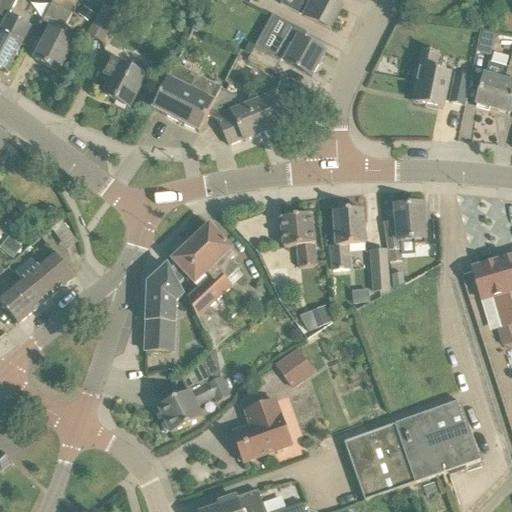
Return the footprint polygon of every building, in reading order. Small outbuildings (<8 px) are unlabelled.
[(3,0),(0,6),(0,17),(6,20),(17,0),(3,0)] [(98,10),(102,0),(80,0),(97,10),(98,10)] [(135,0),(134,3),(153,13),(158,5),(160,0),(135,0)] [(324,0),(283,0),(281,5),(331,31),(342,9),(324,0)] [(72,15),(52,5),(43,22),(63,32),(72,15)] [(102,45),(120,16),(104,6),(86,36),(102,45)] [(79,16),(89,24),(95,16),(85,8),(79,16)] [(0,69),(7,74),(17,56),(32,27),(23,23),(26,17),(13,11),(9,16),(0,31),(0,69)] [(60,73),(75,42),(51,30),(36,61),(60,73)] [(326,54),(308,44),(286,31),(279,44),(285,47),(283,50),(289,53),(284,62),(312,78),(326,54)] [(483,34),(479,54),(491,57),(495,37),(483,34)] [(256,46),(248,62),(275,73),(282,60),(269,53),(270,50),(265,47),(263,50),(256,46)] [(439,109),(443,110),(451,75),(436,71),(439,54),(419,50),(412,83),(418,84),(415,98),(420,99),(418,105),(427,107),(426,109),(438,111),(439,109)] [(511,52),(509,64),(490,59),(477,106),(509,116),(511,106),(511,52)] [(130,109),(146,77),(109,58),(98,79),(110,85),(104,96),(130,109)] [(230,105),(231,106),(236,97),(174,64),(165,78),(168,80),(153,110),(200,134),(208,117),(219,123),(226,120),(221,109),(230,105)] [(456,76),(450,104),(466,107),(472,79),(456,76)] [(285,126),(277,107),(272,95),(231,113),(229,108),(231,106),(230,105),(221,109),(226,120),(219,123),(230,147),(244,141),(245,143),(285,126)] [(0,151),(9,139),(0,132),(0,151)] [(401,248),(406,247),(426,245),(424,221),(429,220),(428,206),(409,207),(408,205),(399,206),(399,208),(396,208),(397,223),(384,225),(388,253),(389,263),(402,262),(401,248)] [(366,247),(364,231),(363,211),(335,213),(337,246),(329,248),(332,273),(351,272),(348,249),(366,247)] [(314,246),(313,236),(311,216),(282,219),(285,251),(295,249),(298,271),(317,268),(313,247),(314,246)] [(234,252),(224,242),(210,227),(191,245),(221,276),(217,280),(214,276),(208,281),(224,298),(233,289),(232,288),(243,278),(237,271),(239,270),(231,262),(236,257),(233,253),(234,252)] [(14,260),(23,249),(10,238),(0,249),(14,260)] [(22,282),(42,306),(75,279),(47,245),(14,271),(22,282)] [(221,276),(191,245),(171,264),(175,272),(177,270),(195,288),(197,290),(188,299),(206,336),(222,322),(211,309),(224,298),(208,281),(214,276),(217,280),(221,276)] [(370,253),(373,295),(390,294),(387,252),(370,253)] [(511,258),(499,262),(511,305),(511,258)] [(495,298),(499,312),(503,328),(507,327),(511,325),(511,305),(499,262),(473,270),(482,302),(495,298)] [(175,272),(171,264),(149,285),(146,353),(176,354),(177,340),(177,302),(184,296),(172,274),(175,272)] [(394,291),(405,285),(403,274),(391,276),(394,291)] [(42,306),(22,282),(15,287),(9,279),(0,285),(0,305),(19,326),(42,306)] [(332,324),(328,314),(302,324),(308,334),(332,324)] [(206,336),(214,352),(233,334),(222,322),(206,336)] [(299,351),(276,367),(293,392),(316,375),(299,351)] [(172,436),(205,420),(198,406),(215,401),(218,406),(232,398),(222,380),(216,383),(204,362),(181,382),(188,395),(159,409),(172,436)] [(262,457),(292,446),(276,401),(244,413),(250,431),(235,435),(239,449),(234,450),(238,464),(262,457)] [(344,443),(365,503),(481,462),(460,403),(344,443)] [(0,452),(1,454),(0,454),(0,471),(2,472),(11,464),(13,466),(14,465),(0,450),(0,452)] [(238,499),(237,497),(218,504),(220,509),(210,511),(305,511),(303,506),(285,511),(265,511),(258,492),(238,499)]
